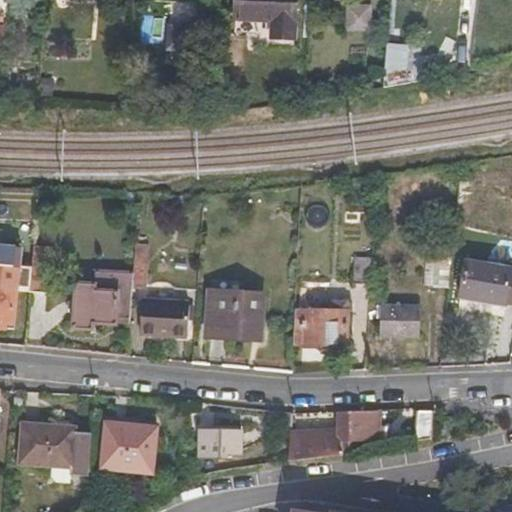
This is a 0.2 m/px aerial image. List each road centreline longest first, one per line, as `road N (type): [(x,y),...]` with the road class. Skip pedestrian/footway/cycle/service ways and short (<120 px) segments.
road 1 (residential): [(0,365),(241,391),(511,385)]
road 2 (residential): [(306,490),(511,457)]
road 3 (residential): [(306,490),(439,511)]
